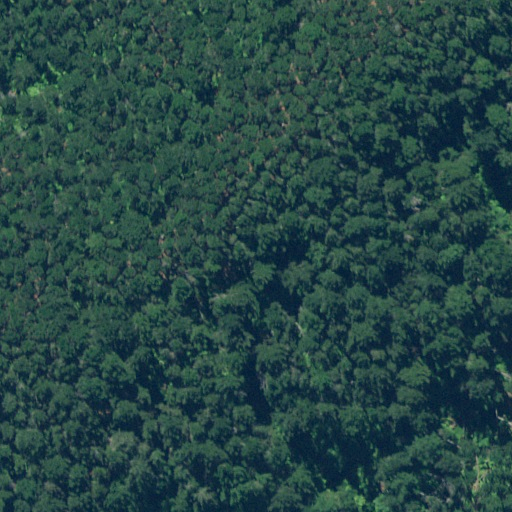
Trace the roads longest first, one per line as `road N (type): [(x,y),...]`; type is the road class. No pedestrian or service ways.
road 1 (track): [(511,217),(321,288),(125,300),(131,229),(210,79),(338,0)]
road 2 (track): [(274,511),(511,324)]
